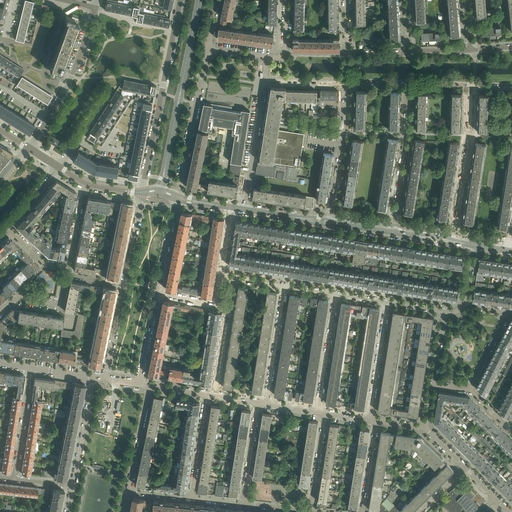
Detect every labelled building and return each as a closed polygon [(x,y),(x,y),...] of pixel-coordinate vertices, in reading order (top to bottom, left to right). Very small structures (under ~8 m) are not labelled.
[(278,0),(267,0),(268,8),(278,9),(278,2),(277,2),(277,0),(278,0)] [(295,8),(294,8),(294,14),(305,15),(305,0),(294,0),(294,6),(296,6),(295,8)] [(356,3),(355,3),(355,10),(366,9),(365,0),(354,0),(355,1),(356,1),(356,3)] [(398,0),(387,0),(388,11),(399,11),(398,0)] [(339,1),(328,1),(329,16),(339,16),(339,1)] [(485,2),(474,3),(475,9),(476,9),(476,11),(475,11),(476,17),(486,16),(485,2)] [(221,17),(227,18),(232,19),(235,5),(224,3),(221,17)] [(136,17),(135,21),(141,22),(143,12),(144,8),(139,7),(139,6),(137,17),(136,17)] [(425,6),(415,7),(415,13),(416,13),(417,15),(415,15),(416,22),(426,21),(425,6)] [(459,6),(448,7),(449,22),(460,21),(459,6)] [(278,9),(268,8),(267,23),(278,23),(278,17),(277,17),(277,15),(278,15),(278,9)] [(356,18),(355,18),(355,24),(366,24),(366,9),(355,10),(355,16),(356,16),(356,18)] [(399,11),(388,11),(389,25),(400,25),(399,11)] [(295,23),(294,23),(294,29),(304,30),(305,15),(294,14),(294,21),(295,21),(295,23)] [(78,15),(78,17),(74,15),(71,18),(66,16),(65,19),(63,19),(52,48),(49,47),(48,49),(52,50),(45,68),(51,70),(50,71),(52,72),(53,71),(62,74),(80,25),(79,25),(80,21),(77,20),(79,15),(78,15)] [(339,16),(329,16),(329,30),(339,30),(339,16)] [(227,18),(221,17),(219,28),(225,29),(227,18)] [(460,21),(449,22),(451,36),(461,35),(460,21)] [(400,25),(389,25),(390,40),(400,39),(400,25)] [(493,27),(486,28),(487,33),(490,32),(490,36),(497,35),(497,32),(494,32),(493,27)] [(233,30),(225,29),(219,28),(217,39),(231,41),(233,30)] [(486,28),(482,28),(483,36),(490,36),(490,32),(487,33),(486,28)] [(246,32),(233,30),(231,41),(245,42),(246,32)] [(260,34),(246,32),(245,42),(258,44),(260,34)] [(433,32),(426,33),(426,37),(429,37),(429,41),(436,40),(436,36),(433,36),(433,32)] [(274,36),(260,34),(258,44),(272,46),(274,36)] [(372,35),(365,35),(365,40),(368,40),(368,44),(375,43),(375,40),(372,40),(372,35)] [(298,40),(298,38),(293,38),(293,51),(340,51),(339,38),(334,39),(334,41),(298,40)] [(5,57),(0,65),(0,67),(4,70),(9,60),(5,57)] [(9,60),(4,70),(8,72),(14,63),(9,60)] [(14,63),(8,72),(13,75),(19,66),(14,63)] [(19,66),(13,75),(17,78),(23,69),(19,66)] [(21,88),(26,80),(22,77),(16,85),(21,88)] [(25,91),(31,82),(26,80),(21,88),(25,91)] [(121,83),(118,88),(122,89),(122,90),(121,95),(125,97),(127,95),(127,92),(129,81),(124,80),(123,84),(121,83)] [(127,92),(127,95),(132,96),(132,93),(135,82),(129,81),(127,92)] [(30,93),(35,85),(31,82),(25,91),(30,93)] [(34,96),(39,88),(35,85),(30,93),(34,96)] [(265,124),(265,127),(277,129),(278,126),(278,123),(279,120),(279,117),(281,117),(281,115),(282,112),(282,110),(282,108),(283,106),(284,99),(285,100),(291,100),(296,100),(301,100),(306,100),(311,101),(317,101),(317,97),(317,91),(312,91),(306,91),(301,91),(296,91),(291,90),(286,90),(286,88),(274,88),(274,87),(271,87),(271,90),(269,90),(265,115),(267,115),(266,118),(265,124)] [(38,99),(43,90),(39,88),(34,96),(38,99)] [(43,101),(48,93),(43,90),(38,99),(43,101)] [(320,90),(320,93),(320,99),(338,99),(339,91),(320,90)] [(116,91),(113,96),(122,102),(125,97),(121,95),(116,91)] [(356,91),(356,92),(355,110),(366,110),(366,101),(366,92),(356,91)] [(400,93),(390,92),(389,111),(400,111),(400,93)] [(47,104),(52,96),(48,93),(43,101),(47,104)] [(417,93),(417,103),(417,111),(427,112),(427,98),(428,94),(417,93)] [(461,95),(451,94),(451,98),(450,112),(461,113),(461,95)] [(478,95),(478,104),(478,113),(488,113),(489,104),(489,95),(478,95)] [(113,96),(110,100),(119,106),(122,102),(113,96)] [(110,100),(107,105),(116,111),(119,106),(110,100)] [(241,112),(236,111),(212,107),(213,105),(204,104),(199,128),(199,129),(200,129),(199,131),(206,133),(207,130),(208,131),(208,130),(212,131),(213,124),(233,127),(232,134),(235,135),(234,143),(233,143),(230,162),(242,164),(242,163),(250,111),(241,110),(241,112)] [(28,105),(25,110),(30,114),(33,108),(28,105)] [(107,105),(104,110),(113,116),(116,111),(107,105)] [(21,116),(7,108),(2,117),(15,125),(21,116)] [(104,110),(101,114),(110,120),(113,116),(104,110)] [(366,110),(355,110),(354,128),(365,128),(366,110)] [(400,111),(389,111),(388,129),(399,129),(400,111)] [(427,112),(417,111),(416,130),(426,130),(427,112)] [(461,113),(450,112),(450,131),(451,131),(451,132),(453,132),(453,131),(460,131),(461,113)] [(488,113),(478,113),(477,131),(488,132),(488,113)] [(101,114),(98,119),(107,125),(108,124),(106,123),(109,119),(110,120),(101,114)] [(34,125),(27,120),(21,116),(15,125),(29,134),(34,125)] [(98,119),(95,123),(105,129),(107,125),(98,119)] [(95,123),(92,128),(102,134),(105,129),(95,123)] [(258,161),(299,167),(304,134),(279,130),(279,129),(277,129),(263,127),(263,128),(264,128),(263,134),(262,134),(263,135),(262,140),(261,140),(261,141),(262,141),(261,147),(260,147),(261,148),(260,154),(259,153),(259,154),(260,154),(259,160),(258,160),(258,161)] [(89,132),(99,138),(102,134),(92,128),(90,132),(89,132)] [(198,131),(197,138),(207,140),(209,133),(206,133),(199,131),(198,131)] [(89,133),(86,137),(96,143),(99,138),(89,132),(89,133)] [(53,145),(55,146),(57,145),(59,141),(58,140),(58,141),(53,137),(52,136),(50,140),(49,140),(49,142),(51,143),(54,145),(53,145)] [(207,140),(197,138),(195,145),(206,147),(206,144),(207,141),(207,140)] [(353,139),(351,148),(350,157),(360,159),(363,141),(353,139)] [(398,140),(394,140),(388,139),(386,147),(397,149),(398,140)] [(414,139),(414,144),(412,153),(423,155),(425,141),(414,139)] [(459,143),(449,141),(446,157),(457,158),(459,143)] [(486,145),(475,143),(473,161),(483,162),(486,145)] [(0,151),(5,155),(9,158),(13,154),(12,153),(0,144),(0,151)] [(206,147),(195,145),(194,152),(204,154),(205,152),(205,148),(206,147)] [(397,149),(386,147),(384,162),(394,164),(397,149)] [(5,155),(0,151),(0,158),(5,163),(9,158),(5,155)] [(72,160),(85,169),(91,159),(78,151),(77,151),(72,160)] [(204,154),(194,152),(192,159),(203,161),(204,154)] [(324,153),(321,168),(332,170),(334,155),(324,153)] [(412,153),(411,159),(410,168),(420,170),(423,155),(412,153)] [(350,157),(349,164),(347,172),(358,174),(360,159),(350,157)] [(457,158),(446,157),(444,172),(454,174),(457,158)] [(93,173),(100,174),(102,164),(96,163),(91,159),(85,169),(91,172),(93,173)] [(203,161),(192,159),(191,166),(201,168),(203,161)] [(473,161),(472,167),(470,176),(481,178),(483,162),(473,161)] [(240,175),(242,164),(230,162),(228,173),(240,175)] [(258,164),(256,174),(262,175),(262,174),(266,175),(266,177),(307,184),(308,178),(297,177),(298,168),(288,166),(262,162),(261,164),(258,164)] [(394,164),(384,162),(382,178),(392,179),(394,164)] [(102,164),(100,174),(115,177),(116,176),(117,168),(117,166),(102,164)] [(201,168),(191,166),(190,173),(200,175),(201,168)] [(332,170),(321,168),(319,184),(329,185),(332,170)] [(420,170),(410,168),(408,183),(418,185),(420,170)] [(358,174),(347,172),(345,188),(355,189),(358,174)] [(454,174),(444,172),(442,187),(452,189),(454,174)] [(200,175),(190,173),(188,180),(198,182),(200,175)] [(481,178),(470,176),(468,191),(478,193),(481,178)] [(392,179),(382,178),(379,193),(390,194),(392,179)] [(52,184),(58,189),(59,188),(61,183),(56,180),(52,184)] [(198,182),(188,180),(187,187),(187,188),(197,189),(198,184),(198,182)] [(237,196),(238,185),(239,181),(233,180),(232,184),(224,183),(222,193),(237,196)] [(209,181),(209,185),(208,191),(222,193),(224,183),(209,181)] [(511,182),(504,182),(502,197),(511,198),(511,182)] [(59,188),(68,194),(71,189),(61,183),(59,188)] [(408,183),(406,190),(405,198),(416,200),(418,185),(408,183)] [(49,189),(57,196),(60,191),(58,189),(52,184),(49,189)] [(329,185),(319,184),(317,199),(327,201),(329,185)] [(452,189),(442,187),(439,202),(450,204),(452,189)] [(260,189),(258,188),(254,188),(252,198),(267,200),(268,190),(260,189)] [(345,188),(344,194),(343,203),(353,205),(355,189),(345,188)] [(57,196),(49,189),(45,193),(53,199),(57,196)] [(67,196),(75,198),(76,193),(71,189),(68,194),(67,196)] [(283,192),(268,190),(267,200),(281,203),(283,192)] [(478,193),(468,191),(466,206),(476,208),(478,193)] [(297,194),(283,192),(281,203),(295,205),(297,194)] [(53,199),(45,193),(42,197),(50,204),(53,199)] [(387,210),(388,201),(390,194),(379,193),(377,208),(387,210)] [(306,196),(297,194),(295,205),(305,206),(306,196)] [(314,197),(306,196),(305,206),(313,208),(314,197)] [(38,201),(46,208),(50,204),(42,197),(38,201)] [(511,200),(511,198),(502,197),(500,212),(510,213),(511,200)] [(89,211),(91,211),(96,212),(99,199),(88,198),(85,210),(89,210),(89,211)] [(405,198),(404,205),(403,213),(413,214),(416,200),(405,198)] [(96,212),(108,214),(109,208),(110,202),(110,201),(99,199),(96,212)] [(35,205),(43,212),(46,208),(38,201),(35,205)] [(121,210),(122,204),(110,202),(109,208),(108,214),(112,215),(113,208),(121,210)] [(450,204),(439,202),(437,218),(447,219),(450,204)] [(121,210),(119,217),(129,219),(131,212),(132,205),(122,203),(122,204),(121,210)] [(31,210),(39,216),(43,212),(35,205),(31,210)] [(466,206),(465,213),(463,222),(474,224),(476,208),(466,206)] [(39,216),(31,210),(28,214),(36,221),(39,216)] [(72,213),(62,211),(61,210),(59,216),(71,219),(72,213)] [(510,213),(500,212),(497,227),(508,229),(510,213)] [(192,219),(192,214),(181,213),(180,221),(191,223),(192,219)] [(24,218),(31,224),(32,225),(36,221),(28,214),(24,218)] [(199,225),(201,216),(192,214),(192,219),(191,223),(199,225)] [(58,222),(70,224),(71,219),(59,216),(58,222)] [(118,225),(116,232),(126,234),(127,227),(129,219),(119,217),(118,225)] [(31,224),(24,218),(21,221),(16,227),(19,230),(22,227),(23,227),(26,229),(31,224)] [(224,219),(214,218),(213,223),(212,228),(223,230),(224,219)] [(188,237),(191,223),(180,221),(177,235),(188,237)] [(241,234),(243,222),(236,221),(234,233),(241,234)] [(57,228),(69,230),(70,224),(58,222),(57,228)] [(253,236),(255,224),(249,223),(247,235),(253,236)] [(265,238),(267,226),(261,225),(259,237),(265,238)] [(22,227),(19,230),(25,236),(29,232),(26,229),(23,227),(22,227)] [(277,239),(279,228),(272,227),(271,238),(277,239)] [(25,236),(28,239),(36,232),(32,228),(29,232),(25,236)] [(57,228),(56,234),(68,236),(69,230),(57,228)] [(223,230),(212,228),(210,242),(220,244),(223,230)] [(289,241),(291,230),(284,229),(283,240),(289,241)] [(301,243),(303,231),(296,230),(294,242),(301,243)] [(28,239),(33,244),(40,236),(36,232),(28,239)] [(114,241),(113,248),(123,250),(124,243),(126,234),(116,232),(114,241)] [(241,234),(234,233),(233,243),(239,244),(241,234)] [(55,240),(61,241),(66,242),(68,236),(56,234),(55,240)] [(325,247),(327,235),(320,234),(318,246),(325,247)] [(40,236),(33,244),(37,247),(44,239),(42,237),(43,236),(42,235),(40,236)] [(188,237),(177,235),(174,248),(185,250),(185,249),(186,245),(188,237)] [(337,249),(339,237),(332,236),(330,248),(337,249)] [(4,239),(13,249),(13,250),(18,246),(12,240),(8,237),(7,237),(6,239),(5,239),(4,239)] [(349,251),(350,239),(344,238),(342,250),(349,251)] [(0,244),(9,253),(13,249),(4,239),(3,241),(0,244)] [(37,247),(40,250),(49,241),(47,240),(46,241),(44,239),(37,247)] [(358,264),(362,241),(356,240),(354,252),(353,260),(352,263),(358,264)] [(40,250),(44,254),(50,248),(51,246),(49,244),(50,243),(49,241),(40,250)] [(364,264),(368,242),(362,241),(358,264),(361,264),(364,264)] [(220,244),(210,242),(208,256),(218,257),(220,244)] [(371,265),(374,243),(368,242),(364,264),(371,265)] [(0,251),(5,257),(9,253),(0,244),(0,243),(0,251)] [(377,265),(378,255),(380,243),(374,243),(371,265),(377,265)] [(392,245),(386,244),(384,256),(390,257),(392,245)] [(60,247),(57,259),(60,259),(60,258),(63,259),(65,247),(60,245),(60,247)] [(238,251),(239,246),(232,245),(231,253),(236,254),(237,254),(238,250),(238,251)] [(25,252),(18,246),(13,250),(20,257),(25,252)] [(404,247),(398,246),(396,258),(402,259),(404,247)] [(410,248),(404,247),(402,259),(409,260),(410,248)] [(48,257),(52,258),(54,249),(51,249),(50,248),(44,254),(48,257)] [(111,257),(110,263),(120,265),(121,259),(123,250),(113,248),(111,257)] [(174,248),(171,261),(183,264),(185,250),(174,248)] [(27,262),(35,270),(39,266),(25,252),(20,257),(23,260),(24,259),(26,261),(27,262)] [(446,254),(439,253),(438,265),(444,265),(446,254)] [(456,267),(458,255),(452,255),(450,266),(449,274),(448,277),(454,278),(456,267)] [(218,257),(208,256),(206,269),(216,271),(218,257)] [(483,272),(485,260),(481,259),(479,260),(477,271),(483,272)] [(171,261),(169,275),(180,277),(183,264),(171,261)] [(497,262),(491,261),(489,273),(496,274),(497,262)] [(27,262),(24,265),(31,273),(35,270),(27,262)] [(107,277),(117,279),(118,274),(120,265),(110,263),(108,271),(108,272),(107,277)] [(23,265),(20,268),(28,277),(31,273),(24,265),(23,265)] [(86,267),(74,265),(73,270),(86,272),(93,274),(94,269),(86,267)] [(20,268),(16,272),(24,280),(28,277),(20,268)] [(216,271),(206,269),(204,283),(214,284),(216,271)] [(24,280),(16,272),(12,275),(13,276),(21,284),(24,280)] [(166,289),(177,291),(178,287),(180,277),(169,275),(166,289)] [(9,280),(17,288),(21,284),(13,276),(9,280)] [(9,280),(6,283),(13,291),(17,288),(9,280)] [(70,286),(80,289),(89,291),(90,286),(71,281),(70,286)] [(2,287),(10,295),(13,291),(6,283),(2,287)] [(214,284),(204,283),(202,292),(202,296),(212,298),(214,284)] [(0,292),(6,298),(10,295),(2,287),(0,289),(0,288),(0,292)] [(202,292),(198,291),(198,289),(190,287),(189,294),(202,296),(202,292)] [(101,288),(100,292),(104,293),(104,295),(102,302),(112,304),(113,297),(115,290),(105,288),(105,289),(104,288),(101,288)] [(493,293),(486,292),(485,302),(491,303),(493,293)] [(511,295),(504,294),(503,305),(509,306),(511,295)] [(306,303),(307,298),(290,295),(288,308),(297,309),(299,302),(306,303)] [(276,299),(267,298),(266,304),(275,306),(276,299)] [(326,314),(328,301),(311,299),(310,304),(316,305),(318,305),(318,307),(317,312),(326,314)] [(246,301),(237,300),(236,307),(245,308),(246,301)] [(164,301),(162,307),(173,309),(173,307),(174,303),(164,301)] [(99,316),(99,318),(109,320),(109,316),(110,313),(112,304),(102,302),(100,311),(99,316)] [(185,311),(186,305),(174,303),(173,307),(178,308),(177,310),(185,311)] [(351,304),(351,305),(342,303),(341,310),(350,311),(350,312),(357,314),(357,315),(363,316),(364,315),(369,315),(378,316),(379,309),(370,308),(370,307),(351,304)] [(173,309),(162,307),(159,321),(170,323),(173,309)] [(295,323),(297,312),(297,309),(288,308),(286,321),(295,323)] [(5,317),(2,320),(7,326),(8,327),(15,319),(17,320),(19,310),(12,309),(5,316),(5,317)] [(19,310),(17,320),(62,327),(64,317),(57,316),(40,314),(25,311),(19,310)] [(222,313),(209,310),(209,316),(209,317),(221,319),(222,313)] [(349,318),(349,314),(350,312),(350,311),(341,310),(340,317),(349,318)] [(274,312),(265,311),(264,318),(273,319),(274,312)] [(418,417),(427,363),(434,318),(393,311),(378,411),(389,413),(418,417)] [(324,327),(326,314),(317,312),(315,326),(324,327)] [(377,323),(378,316),(369,315),(368,322),(377,323)] [(347,331),(348,321),(349,318),(340,317),(338,329),(347,331)] [(97,326),(96,333),(105,335),(107,328),(109,320),(99,318),(97,326)] [(159,321),(157,334),(167,336),(170,323),(159,321)] [(293,335),(295,325),(295,323),(286,321),(284,333),(293,335)] [(375,335),(377,323),(368,322),(366,334),(375,335)] [(322,340),(324,327),(315,326),(313,338),(322,340)] [(345,343),(347,331),(338,329),(336,342),(345,343)] [(511,334),(505,331),(503,335),(511,340),(511,334)] [(94,342),(93,349),(102,351),(103,348),(104,344),(105,335),(96,333),(94,342)] [(291,347),(293,335),(284,333),(282,346),(291,347)] [(167,336),(157,334),(154,347),(165,350),(167,336)] [(373,348),(375,335),(366,334),(364,347),(373,348)] [(511,340),(503,335),(501,340),(511,345),(511,344),(511,340)] [(320,352),(322,340),(313,338),(311,350),(320,352)] [(501,340),(499,344),(509,350),(511,345),(501,340)] [(343,356),(345,344),(345,343),(336,342),(334,354),(343,356)] [(499,344),(496,348),(507,354),(509,350),(499,344)] [(290,360),(291,347),(282,346),(280,358),(290,360)] [(154,347),(151,361),(162,363),(165,350),(154,347)] [(371,361),(373,348),(364,347),(362,359),(371,361)] [(496,348),(494,353),(505,358),(507,354),(496,348)] [(91,356),(91,357),(97,358),(97,359),(101,360),(102,351),(93,349),(91,356)] [(58,360),(74,363),(75,354),(75,353),(59,350),(58,360)] [(318,364),(320,352),(311,350),(309,363),(318,364)] [(494,353),(492,357),(502,363),(505,358),(494,353)] [(75,354),(74,363),(87,365),(87,364),(87,365),(88,360),(90,360),(91,358),(91,357),(91,356),(75,354)] [(341,368),(343,356),(334,354),(332,367),(341,368)] [(88,360),(87,365),(89,365),(99,367),(101,360),(97,359),(97,358),(91,357),(91,358),(90,360),(88,360)] [(492,357),(490,362),(500,367),(502,363),(492,357)] [(492,402),(511,362),(511,357),(503,376),(502,379),(501,379),(499,383),(497,383),(495,387),(497,388),(495,391),(494,393),(494,394),(493,397),(492,397),(490,400),(492,402)] [(288,372),(290,360),(280,358),(278,370),(288,372)] [(369,373),(371,361),(362,359),(360,372),(369,373)] [(148,375),(159,377),(160,370),(162,363),(151,361),(148,375)] [(490,362),(487,366),(498,372),(500,367),(490,362)] [(316,377),(318,364),(309,363),(307,375),(316,377)] [(511,370),(511,365),(494,402),(496,403),(511,370)] [(487,366),(485,370),(496,376),(498,372),(487,366)] [(170,367),(170,372),(169,378),(183,380),(184,370),(170,367)] [(339,381),(341,371),(341,368),(332,367),(330,379),(339,381)] [(286,384),(287,374),(288,372),(278,370),(276,383),(286,384)] [(485,370),(483,375),(493,381),(496,376),(485,370)] [(367,385),(369,373),(360,372),(358,384),(367,385)] [(200,378),(199,378),(194,377),(194,375),(193,374),(192,374),(192,373),(190,373),(188,381),(199,383),(200,378)] [(14,397),(21,398),(25,376),(19,375),(17,387),(17,391),(15,391),(14,397)] [(315,389),(316,377),(307,375),(305,387),(315,389)] [(483,375),(481,379),(491,385),(493,381),(483,375)] [(337,393),(339,383),(339,381),(330,379),(328,392),(337,393)] [(481,379),(478,384),(489,389),(491,385),(481,379)] [(73,390),(72,397),(82,399),(84,390),(85,385),(72,383),(71,389),(73,390)] [(285,391),(285,386),(286,384),(276,383),(274,395),(288,397),(288,396),(292,397),(292,392),(285,391)] [(366,398),(367,385),(358,384),(356,397),(366,398)] [(489,389),(478,384),(477,387),(480,391),(481,393),(482,393),(485,396),(489,389)] [(313,401),(315,389),(305,387),(304,394),(297,393),(296,397),(299,398),(299,399),(313,401)] [(336,400),(337,393),(328,392),(326,403),(335,405),(336,400)] [(468,397),(458,395),(457,402),(461,405),(468,398),(468,397)] [(163,398),(154,396),(153,403),(162,404),(163,398)] [(12,405),(20,406),(21,398),(14,397),(13,397),(12,405)] [(69,412),(79,414),(82,399),(72,397),(69,412)] [(364,409),(366,398),(356,397),(355,404),(355,408),(364,409)] [(469,397),(468,397),(468,398),(461,405),(464,409),(473,401),(469,397)] [(511,400),(505,397),(503,402),(511,406),(511,400)] [(32,408),(40,410),(42,401),(37,401),(33,400),(32,408)] [(473,401),(464,409),(468,412),(476,404),(473,401)] [(450,405),(447,402),(446,402),(445,403),(452,409),(456,413),(457,411),(450,405)] [(511,410),(511,406),(503,402),(500,406),(511,412),(511,410)] [(162,404),(153,403),(152,409),(161,411),(162,404)] [(476,404),(468,412),(471,416),(480,408),(476,404)] [(10,418),(18,419),(20,406),(12,405),(10,418)] [(457,416),(450,409),(445,405),(445,408),(449,410),(456,417),(459,421),(466,428),(467,427),(464,424),(464,423),(457,416)] [(511,412),(500,406),(499,410),(502,413),(502,414),(504,415),(507,419),(508,419),(511,412)] [(30,421),(38,423),(40,410),(32,408),(30,421)] [(480,408),(471,416),(475,419),(483,411),(480,408)] [(161,411),(152,409),(151,416),(159,417),(161,411)] [(219,413),(210,411),(209,418),(218,420),(219,413)] [(442,412),(436,411),(434,423),(435,423),(444,415),(442,413),(442,412)] [(478,423),(487,415),(483,411),(475,419),(478,423)] [(66,426),(76,429),(79,414),(69,412),(66,426)] [(271,421),(272,415),(263,413),(262,420),(271,421)] [(444,415),(435,423),(438,427),(447,418),(444,414),(444,415)] [(482,427),(490,418),(487,415),(478,423),(477,424),(481,428),(482,427)] [(159,417),(151,416),(149,422),(158,424),(159,417)] [(8,431),(16,433),(18,419),(10,418),(8,431)] [(447,418),(438,427),(442,431),(451,422),(447,418)] [(485,430),(494,422),(490,418),(482,427),(485,430)] [(30,421),(28,434),(36,436),(38,423),(30,421)] [(317,429),(318,422),(309,421),(308,427),(317,429)] [(158,424),(149,422),(148,428),(157,430),(158,424)] [(451,422),(442,431),(446,434),(455,425),(451,422)] [(494,422),(485,430),(489,434),(497,425),(494,422)] [(220,427),(217,427),(217,426),(208,425),(207,431),(216,432),(219,433),(220,427)] [(449,438),(458,429),(459,428),(455,425),(446,434),(449,438)] [(497,425),(489,434),(492,437),(501,429),(497,425)] [(66,426),(63,441),(74,443),(76,429),(66,426)] [(157,430),(148,428),(147,435),(155,437),(157,430)] [(458,429),(449,438),(453,441),(462,432),(458,429)] [(474,430),(500,458),(502,456),(475,429),(474,430)] [(501,429),(492,437),(496,441),(504,433),(501,429)] [(485,445),(471,430),(469,432),(483,446),(485,445)] [(8,431),(6,445),(14,446),(16,433),(8,431)] [(388,446),(389,440),(390,434),(381,432),(379,445),(388,446)] [(462,432),(453,441),(456,445),(465,436),(462,432)] [(498,446),(499,444),(508,436),(504,433),(496,441),(495,442),(498,446)] [(28,434),(26,447),(34,449),(36,436),(28,434)] [(447,464),(442,459),(423,441),(423,439),(421,437),(418,436),(417,438),(390,434),(389,440),(391,442),(395,442),(395,445),(398,446),(398,445),(402,445),(402,446),(405,447),(405,446),(408,446),(408,447),(411,448),(412,447),(415,447),(416,445),(417,446),(416,448),(419,450),(418,451),(420,454),(421,453),(424,455),(423,456),(425,458),(426,457),(429,460),(428,461),(430,463),(431,462),(433,464),(432,465),(435,468),(435,467),(443,468),(447,464)] [(155,437),(147,435),(145,441),(154,443),(155,437)] [(465,436),(456,445),(460,449),(469,440),(465,436)] [(503,448),(511,440),(508,436),(499,444),(503,448)] [(469,440),(460,449),(463,452),(472,443),(469,440)] [(505,453),(507,451),(511,445),(511,440),(503,448),(502,449),(505,453)] [(74,443),(63,441),(60,455),(71,457),(74,443)] [(472,443),(463,452),(467,456),(476,447),(472,443)] [(4,458),(12,459),(14,446),(6,445),(4,458)] [(386,459),(388,446),(379,445),(377,458),(386,459)] [(24,460),(32,462),(34,449),(26,447),(24,460)] [(153,449),(144,447),(143,453),(152,455),(153,449)] [(367,449),(358,447),(357,454),(365,456),(367,449)] [(476,447),(467,456),(470,459),(479,450),(476,447)] [(479,450),(470,459),(474,463),(483,454),(479,450)] [(152,455),(143,453),(141,460),(150,462),(152,455)] [(483,454),(474,463),(477,466),(486,457),(483,454)] [(58,470),(68,471),(71,457),(60,455),(58,470)] [(212,458),(203,456),(202,463),(211,465),(212,458)] [(486,457),(477,466),(481,470),(490,461),(486,457)] [(12,459),(4,458),(2,471),(9,472),(12,459)] [(384,472),(386,459),(377,458),(375,471),(384,472)] [(511,472),(498,458),(496,459),(511,474),(511,472)] [(32,462),(24,460),(22,473),(30,475),(32,462)] [(150,462),(141,460),(140,466),(149,468),(150,462)] [(484,473),(493,465),(494,464),(490,460),(490,461),(481,470),(484,473)] [(333,464),(324,462),(323,469),(332,470),(333,464)] [(447,464),(443,468),(438,473),(444,480),(453,471),(447,464)] [(488,477),(497,468),(493,465),(484,473),(488,477)] [(149,468),(140,466),(139,473),(148,474),(149,468)] [(497,468),(488,477),(491,480),(500,472),(497,468)] [(54,471),(53,477),(54,477),(56,478),(66,479),(68,471),(58,470),(57,472),(54,471)] [(382,485),(384,472),(375,471),(373,483),(382,485)] [(500,472),(491,480),(495,484),(504,475),(500,472)] [(148,474),(139,473),(138,479),(146,481),(148,474)] [(438,473),(428,482),(435,489),(444,480),(438,473)] [(504,475),(495,484),(498,488),(507,479),(504,475)] [(309,480),(300,478),(299,485),(308,487),(309,480)] [(502,491),(511,482),(508,478),(507,479),(498,488),(502,491)] [(146,481),(138,479),(136,486),(145,487),(146,481)] [(208,484),(199,482),(198,493),(207,495),(208,484)] [(428,482),(419,491),(426,498),(435,489),(428,482)] [(474,496),(470,492),(460,482),(449,493),(452,496),(444,505),(450,511),(457,511),(463,506),(469,511),(470,511),(473,510),(474,511),(478,507),(477,506),(478,505),(471,499),(474,496)] [(505,495),(511,487),(511,482),(502,491),(505,495)] [(380,498),(382,485),(373,483),(371,496),(380,498)] [(6,492),(21,494),(22,486),(6,484),(6,492)] [(223,496),(225,486),(218,485),(216,485),(215,495),(223,496)] [(22,486),(21,494),(37,496),(37,494),(38,488),(22,486)] [(239,488),(230,487),(228,497),(237,498),(239,488)] [(51,503),(61,505),(64,491),(53,489),(52,495),(51,503)] [(419,491),(410,501),(416,507),(426,498),(419,491)] [(359,494),(351,492),(350,499),(358,500),(359,494)] [(378,511),(380,498),(371,496),(369,510),(372,510),(378,511)] [(399,509),(394,505),(393,504),(389,499),(387,497),(386,498),(380,498),(378,511),(372,510),(372,511),(400,511),(399,510),(399,509)] [(143,506),(144,499),(133,498),(132,505),(143,507),(143,506)] [(153,507),(154,501),(144,499),(143,506),(153,507)] [(158,511),(160,511),(162,501),(154,501),(153,507),(153,509),(153,511),(156,511),(158,511)] [(168,511),(169,502),(162,501),(160,511),(168,511)] [(400,510),(402,511),(411,511),(416,507),(410,501),(400,510)] [(176,511),(177,503),(169,502),(168,511),(176,511)] [(51,503),(48,511),(59,511),(61,505),(51,503)] [(184,511),(185,504),(177,503),(176,511),(184,511)]
